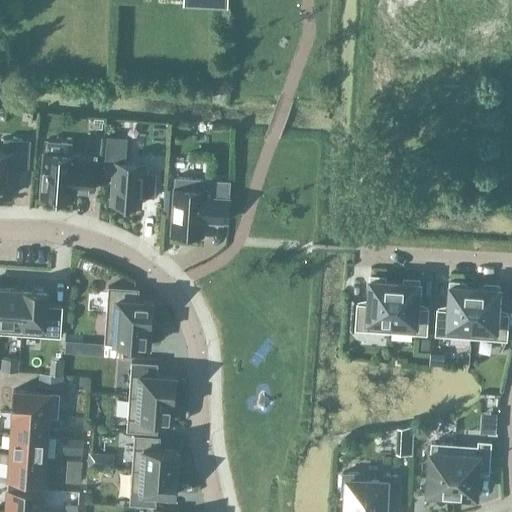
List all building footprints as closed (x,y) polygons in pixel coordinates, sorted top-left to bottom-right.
[(451,0),(386,0),(383,41),(448,46),(451,0)] [(426,183),(472,186),(479,77),(436,74),(426,183)] [(108,137),(106,166),(114,166),(111,203),(141,205),(142,197),(155,197),(157,173),(144,172),(144,163),(126,162),(127,138),(108,137)] [(29,164),(31,140),(5,138),(4,150),(0,149),(0,193),(13,195),(15,163),(29,164)] [(77,154),(44,152),(41,196),(73,198),(74,189),(94,190),(96,162),(76,160),(77,154)] [(207,179),(176,177),(172,232),(204,234),(205,219),(227,221),(229,193),(207,191),(207,179)] [(391,331),(395,281),(385,281),(385,277),(371,276),(369,303),(357,302),(355,329),(391,331)] [(395,281),(391,331),(427,334),(429,307),(417,306),(419,279),(405,279),(405,282),(395,281)] [(471,337),(475,287),(465,286),(465,283),(451,282),(449,308),(437,307),(435,334),(471,337)] [(485,287),(475,287),(471,337),(507,339),(509,312),(497,312),(499,285),(485,284),(485,287)] [(25,288),(24,288),(3,286),(0,331),(0,332),(22,334),(25,288)] [(46,305),(47,288),(24,286),(24,288),(25,288),(22,334),(61,337),(63,306),(46,305)] [(109,286),(106,320),(152,323),(154,301),(139,300),(140,288),(109,286)] [(106,320),(105,343),(149,346),(151,325),(152,325),(152,323),(106,320)] [(430,353),(430,363),(443,364),(444,354),(430,353)] [(19,359),(2,358),(2,369),(18,370),(19,359)] [(158,363),(132,361),(130,396),(174,399),(175,400),(177,376),(157,375),(158,363)] [(64,375),(39,373),(39,386),(64,387),(64,375)] [(58,416),(60,392),(14,389),(12,413),(14,413),(14,412),(49,414),(49,415),(58,416)] [(174,399),(130,396),(127,430),(158,432),(159,420),(173,421),(174,399)] [(47,436),(49,415),(49,414),(14,412),(14,413),(12,433),(47,436)] [(96,430),(97,424),(92,418),(85,417),(84,429),(96,430)] [(415,423),(414,439),(427,439),(428,424),(415,423)] [(47,436),(12,433),(11,455),(46,457),(47,436)] [(161,436),(135,435),(133,468),(177,471),(179,450),(160,448),(161,436)] [(83,439),(65,437),(64,452),(82,453),(83,439)] [(476,499),(478,471),(490,472),(492,441),(479,440),(478,445),(456,443),(452,493),(462,494),(461,497),(476,499)] [(452,493),(456,443),(432,441),(428,495),(442,496),(442,492),(452,493)] [(44,480),(46,457),(11,455),(9,477),(44,480)] [(83,460),(69,459),(67,480),(82,482),(83,460)] [(178,471),(177,471),(133,468),(130,503),(156,505),(157,493),(177,495),(178,471)] [(364,473),(343,472),(342,493),(347,493),(346,511),(384,511),(385,504),(399,505),(400,475),(384,474),(384,480),(364,479),(364,473)] [(44,488),(9,485),(7,508),(42,510),(44,488)]
